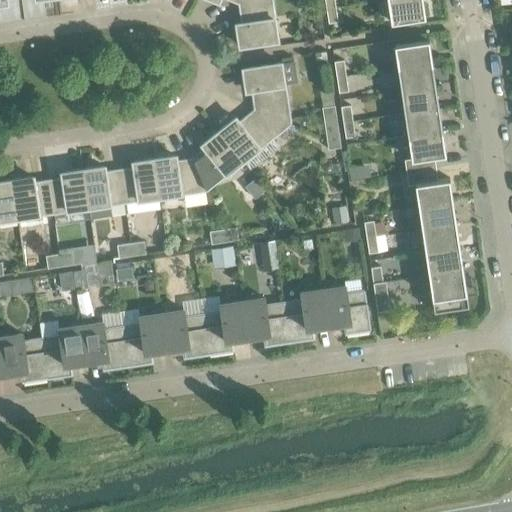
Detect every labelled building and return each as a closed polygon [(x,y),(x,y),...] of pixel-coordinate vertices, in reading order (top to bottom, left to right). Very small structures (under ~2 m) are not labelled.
[(270,0),(242,0),(240,2),(243,23),(236,24),(239,46),(277,40),(270,0)] [(422,0),(387,0),(390,22),(425,17),(422,0)] [(335,6),(325,7),(328,23),(338,22),(335,6)] [(394,44),(397,68),(432,63),(428,39),(394,44)] [(325,51),(314,53),(316,64),(327,62),(325,51)] [(334,61),(336,77),(346,76),(343,60),(334,61)] [(253,89),(256,110),(289,123),(283,84),(296,82),(293,61),(243,68),(246,90),(253,89)] [(397,68),(401,90),(435,85),(432,63),(397,68)] [(346,76),(336,77),(338,93),(348,91),(346,76)] [(401,90),(404,113),(439,108),(435,85),(401,90)] [(322,107),(326,136),(338,134),(334,105),(322,107)] [(340,107),(343,122),(352,121),(350,105),(340,107)] [(404,113),(407,136),(442,130),(439,108),(404,113)] [(235,117),(218,131),(242,161),(250,171),(276,150),(277,145),(271,138),(289,123),(256,110),(240,123),(235,117)] [(352,121),(343,122),(345,138),(355,136),(352,121)] [(404,159),(406,172),(436,168),(434,156),(445,154),(442,130),(407,136),(411,158),(404,159)] [(206,150),(193,160),(206,189),(242,161),(218,131),(202,144),(206,150)] [(338,134),(326,136),(328,149),(340,147),(338,134)] [(175,156),(154,159),(159,196),(206,189),(193,160),(176,163),(175,156)] [(134,169),(119,171),(124,202),(159,196),(154,159),(133,162),(134,169)] [(104,166),(83,169),(88,207),(90,219),(111,216),(110,204),(124,202),(119,171),(105,173),(104,166)] [(415,184),(418,207),(453,202),(449,178),(438,180),(436,168),(406,172),(408,185),(415,184)] [(63,180),(48,182),(53,212),(88,207),(83,169),(61,173),(63,180)] [(32,177),(11,180),(17,218),(53,212),(48,182),(34,184),(32,177)] [(0,220),(17,218),(11,180),(0,181),(0,220)] [(418,207),(421,230),(456,224),(453,202),(418,207)] [(346,206),(331,207),(333,224),(348,222),(346,206)] [(363,222),(366,238),(376,236),(373,221),(363,222)] [(421,230),(425,252),(459,247),(456,224),(421,230)] [(236,227),(223,229),(225,242),(238,240),(236,227)] [(358,228),(343,230),(345,242),(360,239),(358,228)] [(225,242),(223,229),(209,231),(211,244),(225,242)] [(376,236),(366,238),(368,253),(378,252),(376,236)] [(143,241),(130,243),(132,256),(145,254),(143,241)] [(276,253),(274,241),(260,243),(261,255),(276,253)] [(132,256),(130,243),(116,245),(118,258),(132,256)] [(233,246),(211,249),(214,268),(235,265),(233,246)] [(425,252),(428,275),(463,269),(459,247),(425,252)] [(72,252),(59,254),(61,266),(74,264),(72,252)] [(61,266),(59,254),(45,256),(47,268),(61,266)] [(111,262),(96,264),(99,285),(114,283),(111,262)] [(81,270),(73,271),(75,288),(87,286),(84,266),(81,266),(81,270)] [(370,267),(373,283),(382,281),(380,266),(370,267)] [(131,267),(115,269),(117,280),(133,278),(131,267)] [(463,269),(428,275),(433,311),(468,306),(463,269)] [(71,271),(59,273),(61,290),(74,288),(71,271)] [(10,280),(0,281),(0,294),(0,296),(12,294),(10,280)] [(382,281),(373,283),(377,312),(390,310),(385,281),(382,281)] [(344,285),(322,289),(328,324),(344,321),(346,333),(370,329),(365,290),(346,293),(344,285)] [(301,300),(283,302),(289,341),(313,337),(311,326),(328,324),(322,289),(300,292),(301,300)] [(264,298),(242,301),(247,336),(263,333),(265,345),(289,341),(283,302),(265,305),(264,298)] [(221,312),(202,314),(208,353),(232,349),(230,338),(247,336),(242,301),(220,304),(221,312)] [(183,310),(161,313),(166,348),(182,345),(184,357),(208,353),(202,314),(184,317),(183,310)] [(140,324),(122,326),(127,365),(151,361),(150,350),(166,348),(161,313),(139,316),(140,324)] [(102,322),(80,325),(85,360),(102,357),(103,369),(127,365),(122,326),(103,329),(102,322)] [(59,336),(41,338),(47,377),(71,373),(69,362),(85,360),(80,325),(58,328),(59,336)] [(22,334),(0,336),(0,340),(5,372),(21,369),(23,381),(47,377),(41,338),(23,341),(22,334)]
